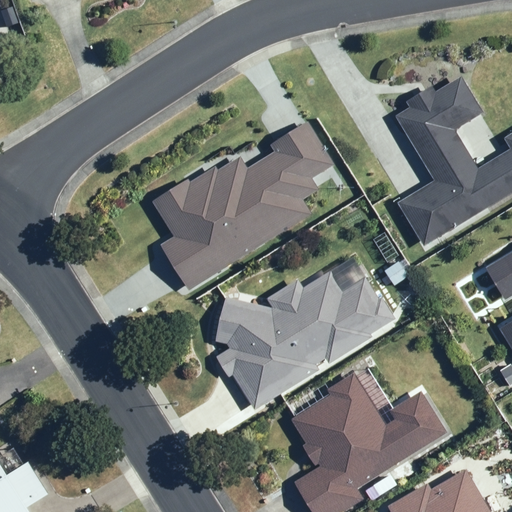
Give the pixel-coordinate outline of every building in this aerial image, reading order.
[(511,126),(494,136),(460,76),(435,91),(431,85),(405,100),(408,105),(393,114),(432,183),(396,203),(419,244),(511,191),(511,126)] [(308,212),(299,198),(315,188),(308,177),(331,162),(307,125),(305,127),(304,126),(302,126),(303,128),(281,141),(281,140),(279,141),(280,142),(277,144),(282,153),(248,174),(246,171),(225,185),(216,172),(191,188),(188,183),(184,186),(183,185),(182,185),(182,187),(165,197),(164,196),(163,197),(163,198),(160,200),(177,229),(183,224),(189,234),(167,247),(169,251),(168,251),(168,253),(170,252),(188,281),(186,282),(187,284),(189,283),(191,285),(308,212)] [(511,249),(480,271),(505,307),(511,301),(511,320),(496,331),(511,355),(511,249)] [(300,294),(304,300),(283,313),(227,301),(219,336),(229,339),(243,361),(234,367),(257,403),(314,369),(311,363),(327,353),(331,358),(366,336),(365,333),(390,318),(381,303),(378,305),(364,283),(341,296),(329,276),(300,294)] [(303,485),(319,511),(334,511),(360,497),(353,485),(442,430),(422,396),(398,411),(403,420),(378,435),(362,409),(370,403),(355,378),(336,390),(338,395),(300,420),(315,445),(319,443),(325,453),(321,455),(328,467),(300,485),(301,486),(303,485)] [(6,457),(0,460),(0,511),(41,511),(39,509),(60,496),(40,464),(19,477),(6,457)] [(487,511),(463,466),(385,508),(387,511),(487,511)]
